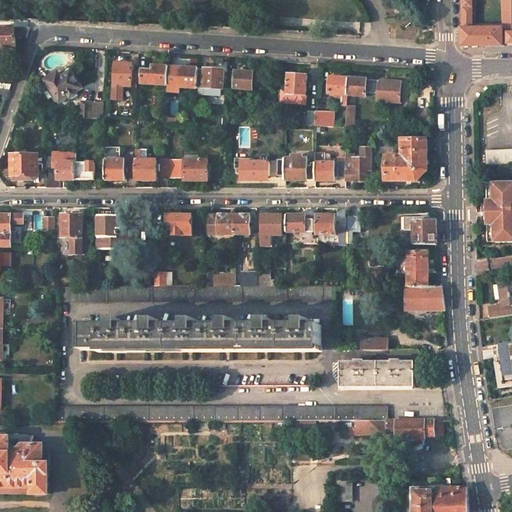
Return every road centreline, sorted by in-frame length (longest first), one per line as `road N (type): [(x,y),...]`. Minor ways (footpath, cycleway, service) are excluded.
road 1 (residential): [(450,65),(423,55),(56,29),(32,46),(0,148)]
road 2 (residential): [(0,196),(455,199)]
road 3 (residential): [(455,199),(461,351),(482,484)]
road 4 (residential): [(450,65),(455,199)]
